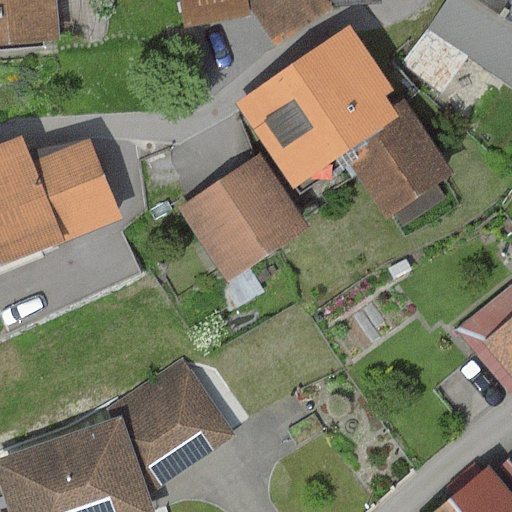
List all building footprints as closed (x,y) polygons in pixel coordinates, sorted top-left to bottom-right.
[(60,0),(0,0),(0,47),(63,44),(60,0)] [(240,0),(176,0),(182,29),(244,17),(240,0)] [(244,0),(271,44),(325,11),(318,0),(244,0)] [(326,0),(327,10),(375,5),(374,0),(326,0)] [(511,0),(442,0),(400,65),(437,89),(463,48),(511,79),(511,0)] [(229,105),(286,189),(339,154),(393,118),(386,107),(380,98),(388,92),(345,28),(229,105)] [(339,154),(381,221),(450,177),(400,98),(386,107),(393,118),(339,154)] [(29,137),(0,148),(0,271),(72,242),(39,163),(29,137)] [(95,140),(39,163),(72,242),(129,221),(95,140)] [(255,157),(173,208),(220,283),(302,232),(255,157)] [(511,317),(480,343),(511,383),(511,317)] [(229,438),(180,359),(103,410),(107,422),(116,419),(143,498),(229,438)] [(107,422),(0,458),(0,502),(3,511),(147,511),(143,498),(116,419),(107,422)] [(511,511),(511,496),(484,465),(430,511),(511,511)]
